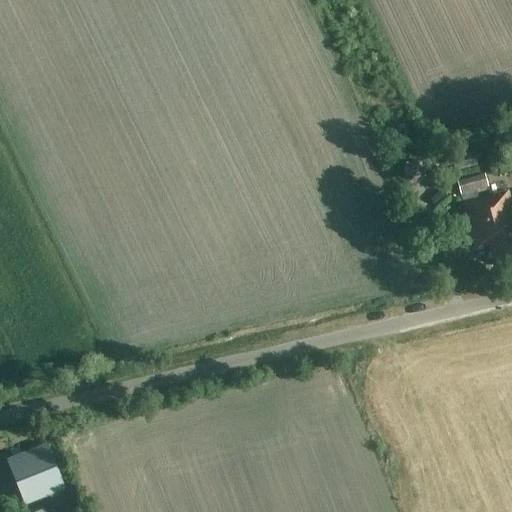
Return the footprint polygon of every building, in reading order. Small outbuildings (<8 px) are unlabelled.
[(500,153),(496,134),(476,139),(478,145),(485,144),(488,155),(500,153)] [(460,161),(461,171),(485,168),(484,158),(460,161)] [(399,167),(407,187),(426,180),(418,161),(399,167)] [(494,266),(511,260),(511,225),(511,224),(511,223),(511,210),(507,192),(477,199),(475,190),(487,187),(483,174),(456,183),(461,204),(462,204),(474,249),(488,245),(494,266)] [(437,244),(447,241),(445,234),(435,237),(437,244)] [(51,495),(64,490),(46,445),(7,461),(25,506),(51,495)]
